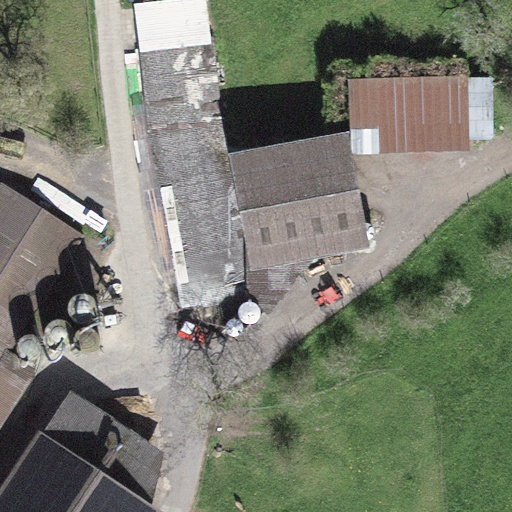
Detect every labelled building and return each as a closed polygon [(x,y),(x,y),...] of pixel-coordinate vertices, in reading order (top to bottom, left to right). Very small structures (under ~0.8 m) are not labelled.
[(210,1),(137,10),(159,188),(203,183),(195,115),(223,111),(210,1)] [(471,160),(469,87),(351,91),(353,165),(471,160)] [(473,90),(476,145),(494,144),(492,89),(473,90)] [(234,265),(344,244),(322,129),(212,150),(234,265)] [(0,255),(0,385),(60,296),(0,255)] [(0,511),(125,511),(126,510),(0,436),(0,511)]
